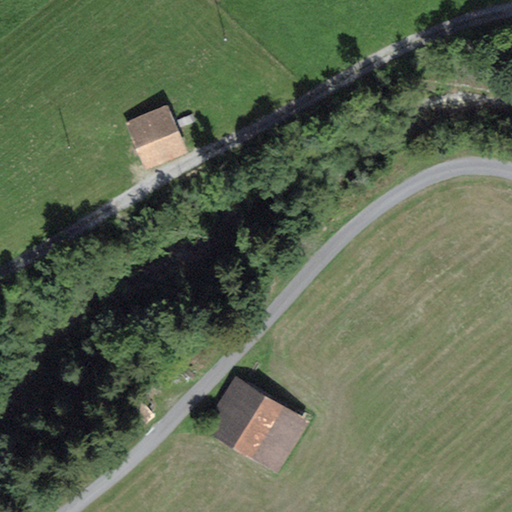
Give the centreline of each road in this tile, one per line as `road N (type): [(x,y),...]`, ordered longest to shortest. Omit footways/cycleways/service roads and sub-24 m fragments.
road 1 (track): [(511,9),(440,24),(373,54),(0,273)]
road 2 (track): [(67,511),(150,442),(374,210),(450,168),(511,170)]
